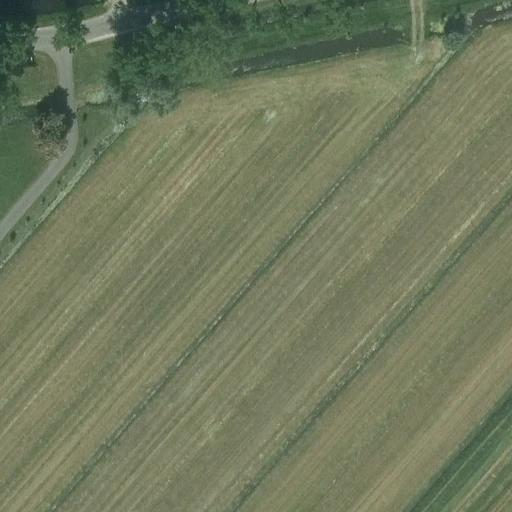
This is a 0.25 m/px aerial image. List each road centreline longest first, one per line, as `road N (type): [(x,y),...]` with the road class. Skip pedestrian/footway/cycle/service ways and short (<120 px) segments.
road 1 (track): [(0,238),(81,144),(69,30)]
road 2 (unclassified): [(223,0),(96,30),(0,29)]
